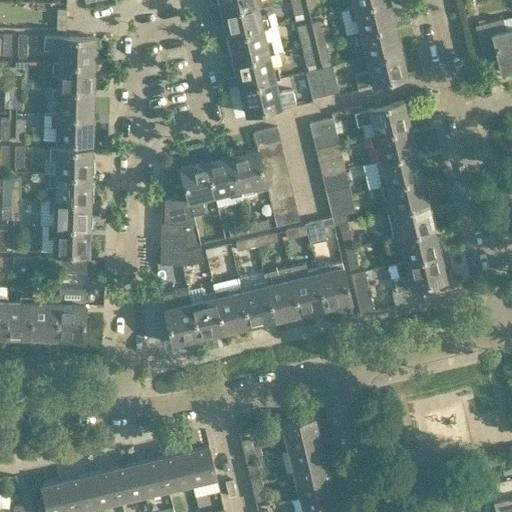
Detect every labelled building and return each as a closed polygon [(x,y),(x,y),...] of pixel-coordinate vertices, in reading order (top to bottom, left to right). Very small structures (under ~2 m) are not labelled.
[(220,0),(222,9),(221,9),(221,10),(223,9),(258,1),(261,0),(260,0),(220,0)] [(299,0),(290,0),(294,14),(303,12),(299,0)] [(314,0),(306,0),(308,8),(309,11),(317,9),(316,6),(314,0)] [(356,17),(359,30),(395,22),(394,21),(392,22),(387,0),(372,0),(353,4),(348,6),(351,18),(356,17)] [(223,9),(221,10),(223,10),(223,13),(228,34),(227,35),(267,26),(268,26),(265,16),(262,17),(258,1),(223,9)] [(56,28),(65,28),(66,7),(57,7),(56,28)] [(494,18),(475,23),(482,53),(495,49),(500,70),(511,67),(511,25),(504,27),(502,17),(494,18)] [(320,19),(311,21),(316,40),(325,38),(320,19)] [(362,42),(365,55),(400,47),(400,46),(398,47),(392,23),(395,22),(359,30),(354,31),(357,43),(362,42)] [(305,23),(297,25),(301,45),(310,43),(305,23)] [(233,60),(233,61),(273,51),(272,44),(267,46),(263,32),(268,30),(267,26),(227,35),(227,36),(229,36),(235,60),(233,60)] [(2,52),(2,54),(11,54),(11,52),(12,33),(3,33),(2,52)] [(17,52),(17,54),(26,54),(26,53),(27,33),(17,33),(17,52)] [(43,43),(43,47),(57,47),(57,59),(92,61),(93,36),(95,36),(95,35),(65,34),(43,33),(43,43)] [(325,38),(316,40),(320,56),(320,57),(321,62),(330,60),(329,57),(327,46),(338,44),(336,37),(325,39),(325,38)] [(310,43),(301,45),(306,65),(315,63),(310,43)] [(400,47),(365,55),(368,69),(354,72),(357,85),(407,73),(406,72),(404,72),(398,48),(401,48),(400,47)] [(270,52),(233,61),(235,61),(240,85),(239,85),(239,86),(275,78),(279,76),(277,66),(274,67),(273,64),(273,63),(270,52)] [(56,72),(56,86),(91,87),(92,62),(94,62),(94,61),(92,61),(57,59),(52,59),(52,72),(56,72)] [(322,66),(318,67),(325,92),(338,89),(332,64),(322,66)] [(5,65),(4,86),(13,86),(14,65),(11,65),(5,65)] [(14,65),(13,86),(22,86),(23,65),(17,65),(14,65)] [(316,67),(305,70),(311,96),(325,92),(318,67),(316,67)] [(275,78),(239,86),(239,87),(241,86),(247,110),(245,110),(245,112),(294,100),(291,87),(278,91),(275,78)] [(56,98),(56,111),(90,113),(91,88),(93,88),(93,87),(91,87),(56,86),(51,85),(51,98),(56,98)] [(4,86),(4,106),(10,106),(13,106),(13,86),(4,86)] [(13,86),(13,106),(16,106),(21,107),(22,86),(13,86)] [(371,120),(374,132),(410,124),(408,124),(402,100),(404,100),(403,98),(354,110),(357,123),(371,120)] [(90,113),(56,111),(51,111),(50,124),(56,124),(55,139),(91,140),(91,139),(90,139),(90,114),(92,114),(92,113),(90,113)] [(308,121),(311,134),(335,129),(331,116),(308,121)] [(1,117),(0,138),(9,138),(10,117),(1,117)] [(15,118),(15,139),(23,139),(24,118),(15,118)] [(253,130),(256,142),(279,136),(276,124),(253,130)] [(377,145),(380,158),(416,150),(416,149),(414,150),(408,126),(410,125),(410,124),(374,132),(369,134),(372,146),(377,145)] [(311,134),(314,148),(338,142),(335,129),(311,134)] [(256,142),(257,145),(259,153),(282,148),(279,136),(256,142)] [(314,148),(318,161),(341,156),(338,142),(314,148)] [(0,143),(0,165),(9,165),(9,144),(0,143)] [(15,144),(14,165),(23,166),(23,144),(15,144)] [(45,157),(45,170),(49,170),(54,171),(89,172),(89,147),(91,147),(91,146),(71,145),(50,145),(50,157),(45,157)] [(257,145),(231,152),(241,192),(242,194),(254,191),(254,189),(267,186),(264,177),(262,165),(259,153),(257,145)] [(282,148),(259,153),(262,165),(285,160),(282,148)] [(380,158),(375,159),(378,171),(381,184),(386,183),(386,184),(422,175),(420,175),(414,151),(416,151),(416,150),(380,158)] [(231,152),(206,157),(214,193),(228,190),(230,195),(241,192),(231,152)] [(318,161),(321,175),(344,169),(341,156),(318,161)] [(164,205),(163,221),(188,222),(188,233),(187,246),(200,242),(193,213),(205,211),(202,196),(214,193),(206,157),(180,164),(185,182),(185,183),(175,185),(177,195),(176,195),(164,198),(164,205)] [(285,160),(262,165),(264,177),(287,171),(285,160)] [(321,175),(324,188),(347,183),(344,169),(321,175)] [(54,184),(53,197),(88,198),(89,173),(91,173),(91,172),(89,172),(54,171),(49,170),(49,184),(54,184)] [(264,177),(267,186),(267,188),(290,183),(287,171),(264,177)] [(389,195),(392,208),(392,209),(428,201),(428,200),(426,201),(420,177),(422,176),(422,175),(386,184),(386,183),(381,184),(384,196),(389,195)] [(2,176),(2,197),(11,197),(11,176),(2,176)] [(11,176),(11,197),(19,197),(19,177),(11,176)] [(290,183),(267,188),(270,200),(293,195),(290,183)] [(324,188),(327,201),(351,196),(347,183),(324,188)] [(293,195),(270,200),(273,212),(296,206),(293,195)] [(351,196),(327,201),(330,215),(354,209),(351,196)] [(2,197),(1,217),(7,217),(10,217),(11,197),(2,197)] [(11,197),(10,217),(13,218),(18,218),(19,197),(11,197)] [(40,197),(39,222),(48,223),(53,223),(87,224),(88,199),(90,199),(90,198),(88,198),(53,197),(40,197)] [(390,222),(393,235),(398,234),(398,235),(434,226),(434,225),(432,226),(426,202),(428,201),(392,209),(392,208),(387,209),(390,222)] [(296,206),(273,212),(275,223),(299,218),(296,206)] [(269,215),(248,220),(250,229),(272,224),(269,215)] [(322,218),(305,222),(306,223),(308,232),(310,242),(327,238),(324,226),(332,224),(330,216),(322,218)] [(250,229),(248,220),(228,225),(230,234),(250,229)] [(338,222),(344,246),(352,245),(346,220),(338,222)] [(163,221),(163,233),(188,233),(188,222),(163,221)] [(87,224),(53,223),(48,223),(47,236),(52,236),(52,250),(89,251),(89,249),(87,249),(87,225),(89,225),(89,224),(87,224)] [(306,223),(285,228),(287,237),(308,232),(306,223)] [(401,246),(404,260),(440,251),(438,251),(432,227),(434,227),(434,226),(398,235),(398,234),(393,235),(385,237),(388,249),(401,246)] [(12,229),(12,249),(21,250),(21,229),(12,229)] [(275,231),(255,235),(257,244),(277,239),(275,231)] [(163,233),(163,245),(187,246),(188,233),(163,233)] [(255,235),(235,240),(237,249),(257,244),(255,235)] [(224,243),(205,247),(207,256),(226,251),(224,243)] [(352,245),(344,246),(349,268),(357,265),(352,245)] [(187,249),(187,263),(203,259),(200,246),(187,249)] [(163,249),(162,263),(187,263),(187,249),(163,249)] [(396,288),(391,289),(393,298),(395,305),(423,298),(421,289),(424,284),(423,283),(446,277),(445,276),(444,276),(438,252),(440,252),(440,251),(404,260),(395,262),(398,275),(393,276),(396,288)] [(13,255),(12,265),(32,265),(33,256),(13,255)] [(33,256),(32,265),(53,266),(53,257),(33,256)] [(58,271),(85,272),(85,257),(59,257),(58,271)] [(316,265),(315,265),(325,305),(326,305),(325,303),(349,297),(350,299),(351,299),(346,279),(341,258),(329,261),(329,263),(316,266),(316,265)] [(302,261),(289,264),(300,311),(301,311),(300,309),(324,304),(324,305),(325,305),(315,265),(303,268),(302,261)] [(265,277),(275,317),(275,315),(299,309),(299,311),(300,311),(289,264),(263,270),(265,277)] [(351,273),(357,298),(361,313),(374,310),(364,270),(351,273)] [(238,276),(213,282),(214,289),(215,289),(224,329),(225,329),(224,327),(248,322),(248,324),(249,324),(239,283),(238,276)] [(240,283),(239,283),(249,324),(250,323),(249,321),(273,316),(274,317),(275,317),(265,277),(252,280),(254,285),(241,288),(240,283)] [(201,285),(187,289),(190,300),(198,335),(199,335),(199,333),(223,328),(223,329),(224,329),(223,326),(215,289),(205,292),(205,289),(204,287),(201,285)] [(58,295),(57,336),(58,336),(58,334),(82,334),(82,336),(84,336),(85,287),(58,286),(58,295)] [(173,289),(160,292),(172,342),(175,341),(174,340),(198,334),(198,335),(190,300),(187,289),(187,287),(173,290),(173,289)] [(30,335),(31,335),(32,299),(32,294),(20,294),(20,298),(6,298),(5,334),(6,334),(6,333),(30,333),(30,335)] [(56,336),(57,336),(58,295),(46,294),(46,299),(32,299),(31,335),(32,335),(32,333),(56,334),(56,336)] [(282,421),(288,446),(320,438),(314,414),(282,421)] [(241,440),(245,458),(254,456),(250,438),(241,440)] [(288,446),(293,470),(325,462),(320,438),(288,446)] [(208,443),(184,449),(191,481),(216,475),(208,443)] [(184,449),(160,454),(167,486),(191,481),(184,449)] [(160,454),(136,460),(143,492),(167,486),(160,454)] [(136,460),(112,466),(119,498),(143,492),(136,460)] [(246,464),(250,480),(259,478),(256,462),(246,464)] [(293,470),(299,493),(331,486),(325,462),(293,470)] [(112,466),(88,472),(96,503),(119,498),(112,466)] [(88,472),(64,477),(72,509),(96,503),(88,472)] [(511,511),(511,475),(483,482),(478,484),(482,500),(493,497),(496,511),(511,511)] [(59,511),(72,509),(64,477),(40,483),(46,511),(59,511)] [(259,478),(250,480),(255,500),(264,498),(259,478)] [(299,493),(303,511),(327,511),(337,510),(331,486),(299,493)] [(12,505),(14,511),(23,511),(22,503),(12,505)]
